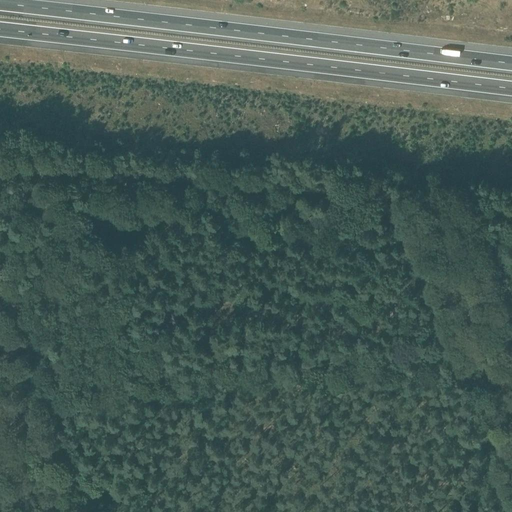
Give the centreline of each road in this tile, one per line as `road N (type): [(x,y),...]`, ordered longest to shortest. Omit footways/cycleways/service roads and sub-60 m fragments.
road 1 (motorway): [(0,34),(511,93)]
road 2 (motorway): [(511,61),(0,3)]
road 3 (track): [(511,214),(270,184),(0,170)]
road 4 (track): [(428,204),(511,436)]
road 5 (track): [(0,390),(42,511)]
